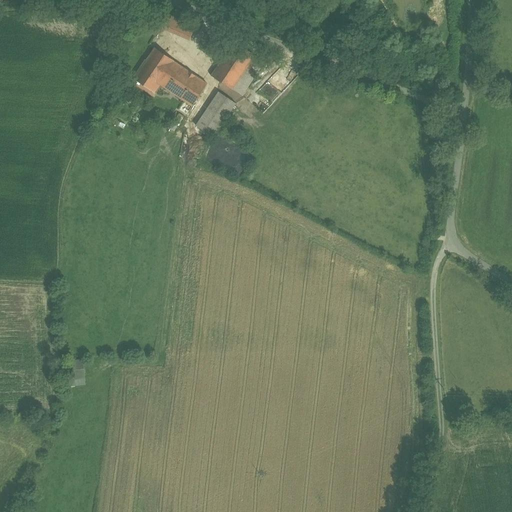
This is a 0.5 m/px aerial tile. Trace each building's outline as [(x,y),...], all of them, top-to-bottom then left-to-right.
[(177,18),(166,14),(162,23),(173,27),(173,25),(177,18)] [(189,23),(177,18),(173,25),(185,31),(189,23)] [(234,42),(212,76),(232,89),(254,56),(234,42)] [(174,61),(155,48),(147,59),(154,64),(151,69),(177,87),(173,93),(192,106),(207,84),(174,61)] [(254,56),(232,89),(241,95),(264,62),(254,56)] [(177,87),(151,69),(154,64),(147,59),(134,78),(154,92),(159,84),(173,93),(177,87)] [(275,74),(267,93),(279,99),(287,79),(275,74)] [(127,85),(115,78),(110,86),(123,94),(127,85)] [(236,104),(219,92),(208,108),(225,120),(236,104)] [(225,120),(208,108),(196,126),(213,137),(225,120)] [(71,386),(88,385),(87,371),(70,372),(71,386)]
